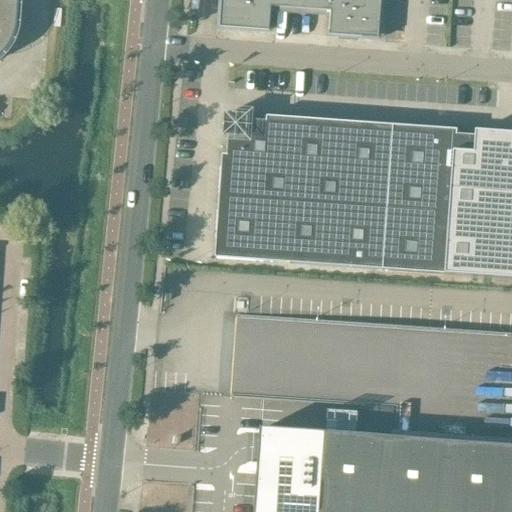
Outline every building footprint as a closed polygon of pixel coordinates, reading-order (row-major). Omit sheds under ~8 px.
[(0,0),(0,56),(5,51),(10,43),(14,34),(16,25),(17,0),(0,0)] [(300,11),(300,0),(220,0),(218,29),(268,33),(270,9),(300,11)] [(380,20),(380,0),(300,0),(300,11),(330,13),(328,37),(378,41),(380,20)] [(221,157),(214,260),(487,279),(511,280),(511,135),(498,135),(475,133),(474,138),(456,136),(456,132),(266,119),(266,123),(247,122),(247,117),(241,117),(224,116),(223,132),(223,138),(227,139),(227,145),(226,157),(221,157)] [(511,442),(511,416),(363,406),(361,431),(511,442)] [(511,511),(511,448),(259,431),(253,511),(511,511)]
